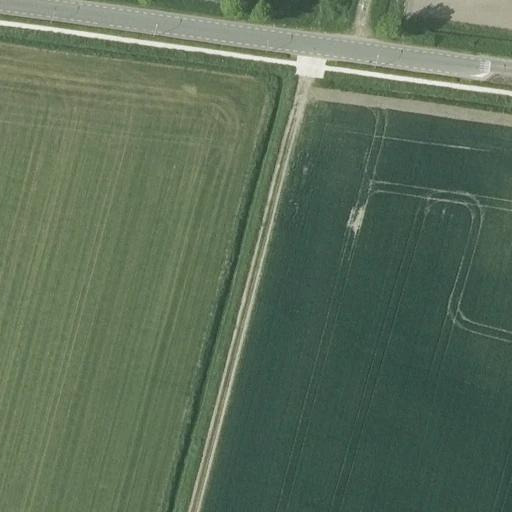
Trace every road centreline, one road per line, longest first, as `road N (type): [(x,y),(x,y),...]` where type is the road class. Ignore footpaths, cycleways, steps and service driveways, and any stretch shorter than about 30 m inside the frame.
road 1 (tertiary): [(0,1),(347,49)]
road 2 (tertiary): [(511,72),(347,49)]
